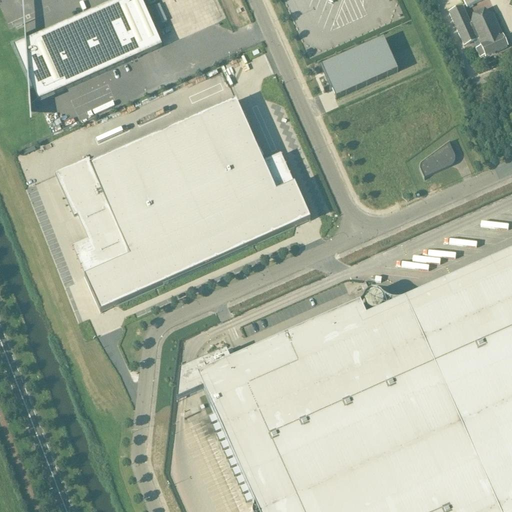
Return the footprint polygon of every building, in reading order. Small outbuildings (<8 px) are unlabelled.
[(140,0),(121,0),(14,48),(28,79),(29,96),(34,93),(38,103),(162,48),(140,0)] [(329,0),(324,19),(335,22),(342,0),(329,0)] [(485,0),(462,0),(466,9),(473,6),(482,2),(485,1),(485,0)] [(462,7),(448,13),(464,47),(477,41),(481,49),(475,52),(479,61),(485,58),(485,59),(507,48),(492,16),(471,26),(462,7)] [(321,68),(320,68),(320,69),(322,69),(331,90),(330,91),(330,92),(332,91),(333,91),(337,99),(335,100),(335,101),(398,73),(383,40),(321,67),(321,68)] [(88,164),(57,177),(67,200),(69,198),(71,203),(69,204),(75,218),(78,216),(102,270),(84,278),(100,315),(310,222),(294,186),(276,194),(236,102),(89,167),(88,164)] [(388,125),(355,148),(369,167),(365,171),(365,172),(358,175),(372,206),(402,192),(395,176),(394,176),(391,172),(411,157),(388,125)] [(450,143),(422,164),(420,166),(419,169),(420,172),(424,181),(423,178),(449,166),(451,165),(453,162),(453,160),(452,157),(450,151),(446,153),(443,149),(450,143)] [(179,374),(177,403),(184,400),(190,397),(203,391),(214,416),(217,423),(218,425),(221,431),(222,434),(225,440),(226,443),(229,449),(230,451),(233,458),(234,460),(237,466),(238,469),(240,475),(242,478),(244,484),(246,487),(248,493),(249,495),(252,502),(256,511),(511,511),(511,254),(366,319),(360,305),(236,360),(230,363),(226,353),(216,358),(193,368),(186,371),(179,374)]
